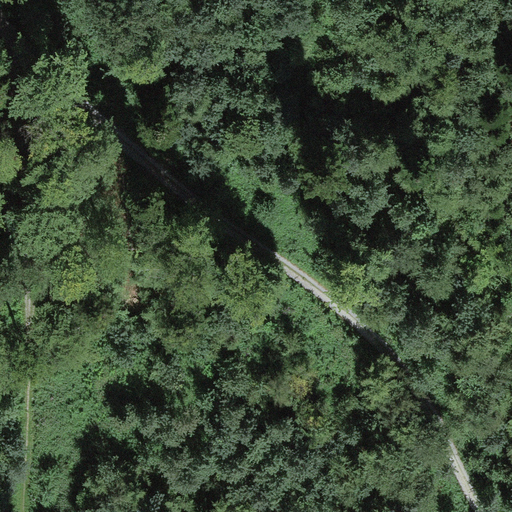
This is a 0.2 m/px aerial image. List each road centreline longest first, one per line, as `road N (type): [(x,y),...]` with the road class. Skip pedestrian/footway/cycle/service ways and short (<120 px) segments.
road 1 (track): [(488,511),(408,360),(14,63),(0,41)]
road 2 (track): [(14,63),(27,353),(21,511)]
